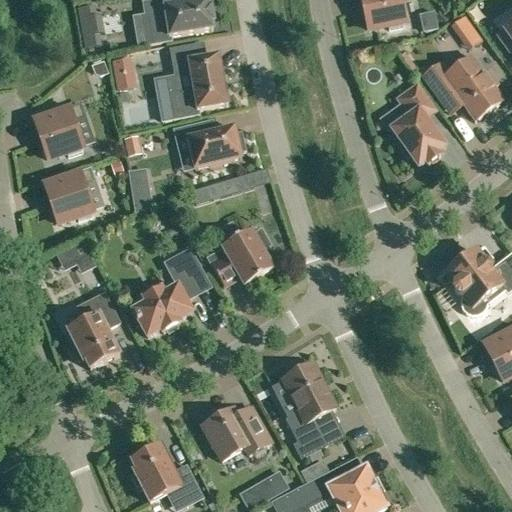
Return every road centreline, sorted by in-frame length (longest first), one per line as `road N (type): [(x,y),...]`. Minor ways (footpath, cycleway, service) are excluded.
road 1 (residential): [(243,0),(325,300)]
road 2 (residential): [(69,440),(325,300)]
road 3 (residential): [(393,256),(317,0)]
road 4 (residential): [(69,440),(17,272),(0,186)]
road 5 (residential): [(511,481),(449,381),(393,256)]
road 6 (residential): [(325,300),(433,511)]
road 7 (residential): [(393,256),(511,164)]
